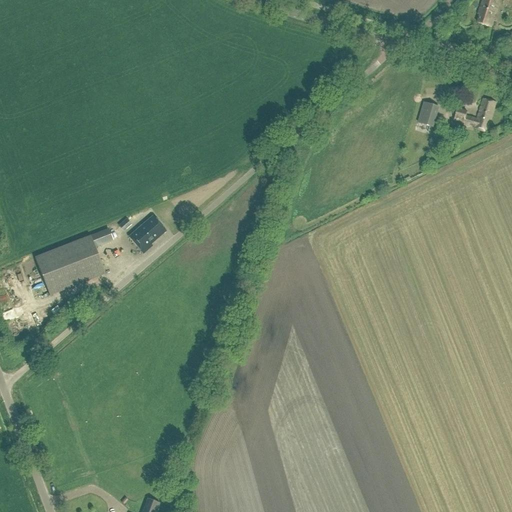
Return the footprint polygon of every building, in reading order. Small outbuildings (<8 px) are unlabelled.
[(477,23),(491,28),(499,0),(482,0),(478,15),(480,16),(477,23)] [(487,133),(496,103),(483,99),(477,120),(466,117),(467,113),(458,110),(454,122),(463,125),(474,129),(487,133)] [(432,127),(437,107),(424,103),(418,123),(432,127)] [(152,217),(129,237),(143,254),(152,247),(150,245),(165,232),(152,217)] [(127,231),(135,225),(130,219),(122,225),(127,231)] [(113,233),(93,239),(96,247),(116,241),(113,233)] [(51,297),(105,275),(89,236),(35,258),(51,297)] [(156,511),(160,504),(150,500),(148,499),(142,511),(156,511)]
